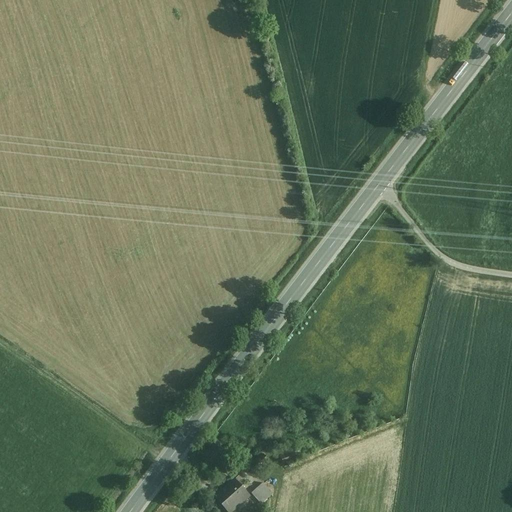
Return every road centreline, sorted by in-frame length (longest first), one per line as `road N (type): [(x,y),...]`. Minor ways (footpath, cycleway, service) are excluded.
road 1 (primary): [(130,511),(376,182)]
road 2 (primary): [(376,182),(511,7)]
road 3 (unclassified): [(376,182),(440,261),(511,274)]
